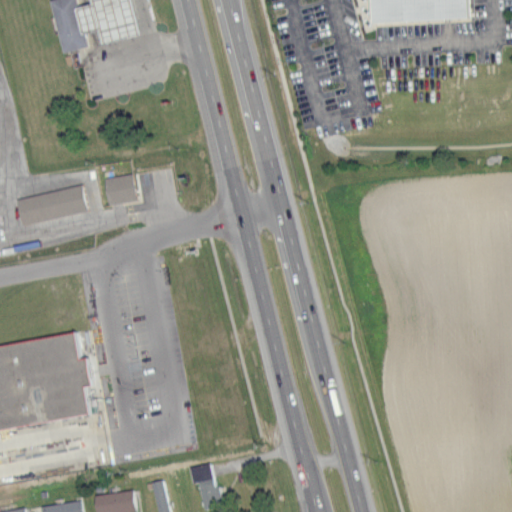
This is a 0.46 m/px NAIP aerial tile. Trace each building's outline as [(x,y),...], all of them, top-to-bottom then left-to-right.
[(88,42),(76,0),(50,0),(63,49),(88,42)] [(82,30),(98,26),(102,40),(141,30),(132,0),(87,0),(75,3),(82,30)] [(367,0),(368,21),(468,17),(467,0),(367,0)] [(106,203),(135,198),(130,172),(102,176),(106,203)] [(85,210),(79,184),(15,196),(20,222),(85,210)] [(0,426),(90,412),(85,385),(90,384),(86,355),(78,356),(74,331),(0,342),(0,426)] [(197,480),(201,506),(217,503),(209,461),(188,465),(191,481),(197,480)] [(159,511),(153,481),(164,479),(171,511),(159,511)] [(126,511),(99,511),(96,494),(136,487),(139,510),(126,511)] [(41,511),(40,504),(81,498),(83,511),(41,511)]
